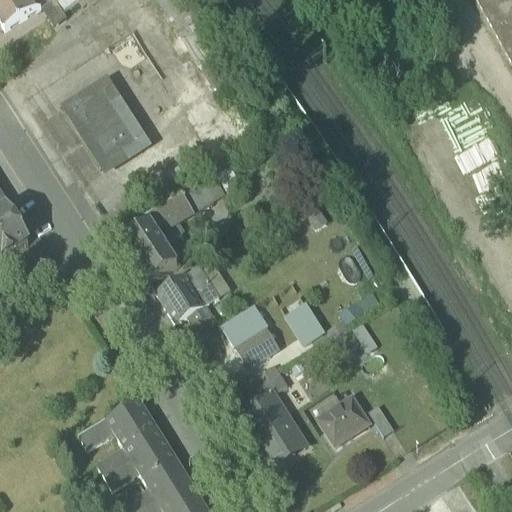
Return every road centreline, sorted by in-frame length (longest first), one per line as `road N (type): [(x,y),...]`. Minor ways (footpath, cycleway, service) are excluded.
road 1 (unclassified): [(245,511),(0,124)]
road 2 (unclassified): [(511,430),(386,511)]
